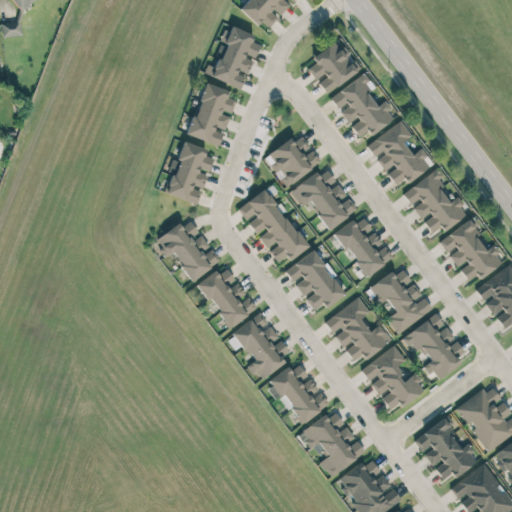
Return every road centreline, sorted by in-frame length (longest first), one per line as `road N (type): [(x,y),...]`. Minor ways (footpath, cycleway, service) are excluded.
road 1 (residential): [(268,82),(298,96),(511,382)]
road 2 (residential): [(218,217),(437,511)]
road 3 (primary): [(362,0),(511,206)]
road 4 (residential): [(333,0),(285,38),(218,217)]
road 5 (residential): [(493,358),(382,440)]
